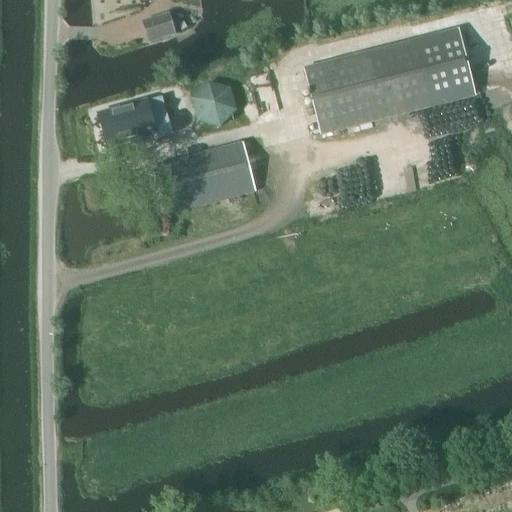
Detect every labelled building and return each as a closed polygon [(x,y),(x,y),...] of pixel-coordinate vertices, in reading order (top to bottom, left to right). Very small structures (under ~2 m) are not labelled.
[(148,43),(174,35),(168,16),(143,24),(148,43)] [(416,41),(302,70),(319,138),(433,110),(475,100),(475,98),(457,31),(416,41)] [(236,113),(229,91),(207,84),(189,101),(196,124),(219,130),(236,113)] [(145,103),(97,117),(106,149),(121,145),(123,150),(171,136),(161,99),(145,104),(145,103)] [(170,215),(253,193),(241,144),(157,166),(170,215)]
